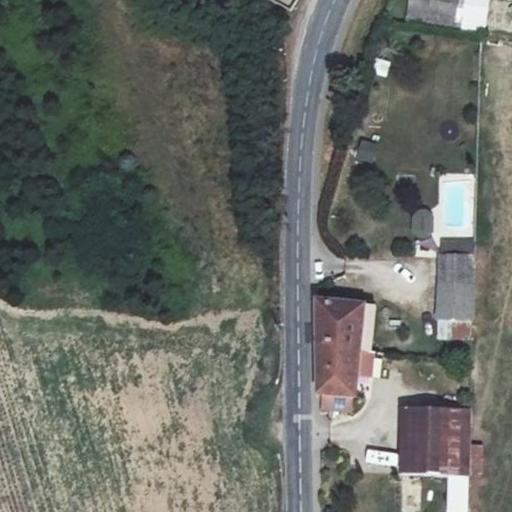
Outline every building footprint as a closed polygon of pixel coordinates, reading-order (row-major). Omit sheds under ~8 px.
[(406,0),(405,23),(456,27),(456,32),(485,34),(487,0),(406,0)] [(373,164),(373,144),(355,144),(354,163),(373,164)] [(412,211),(411,236),(431,236),(432,212),(412,211)] [(446,237),(445,250),(475,251),(475,238),(446,237)] [(475,256),(475,251),(445,250),(440,250),(437,311),(469,315),(471,315),(475,256)] [(383,304),(384,293),(322,285),(323,298),(383,304)] [(322,326),(378,337),(383,304),(323,298),(322,326)] [(437,311),(436,332),(469,334),(469,315),(437,311)] [(371,391),(378,337),(322,326),(321,341),(327,341),(326,406),(358,410),(363,388),(371,391)] [(470,412),(440,404),(418,402),(416,448),(469,449),(470,412)] [(466,511),(469,449),(416,448),(414,511),(466,511)]
